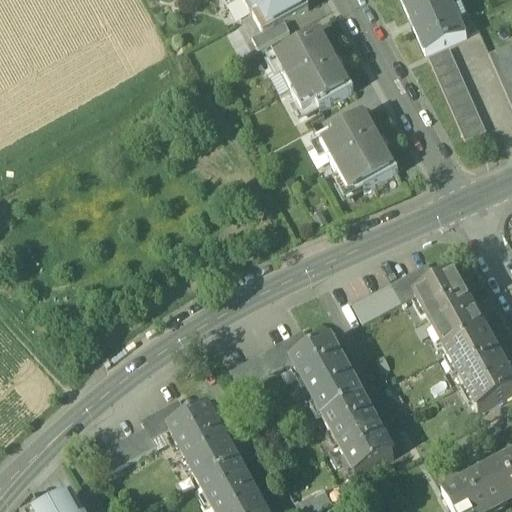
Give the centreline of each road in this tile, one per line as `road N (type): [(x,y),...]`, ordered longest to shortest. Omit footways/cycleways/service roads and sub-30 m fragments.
road 1 (tertiary): [(0,491),(83,414),(189,337),(461,203)]
road 2 (residential): [(461,203),(350,0)]
